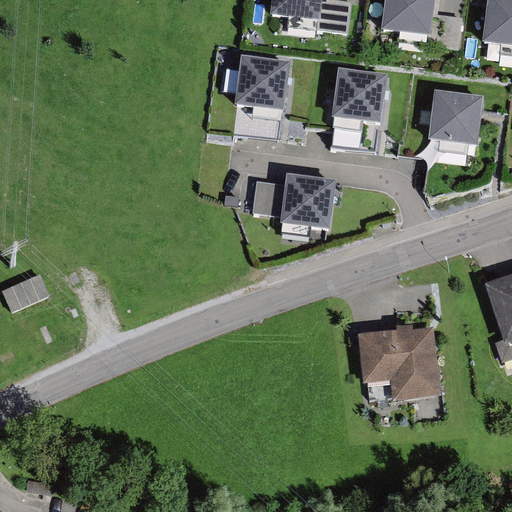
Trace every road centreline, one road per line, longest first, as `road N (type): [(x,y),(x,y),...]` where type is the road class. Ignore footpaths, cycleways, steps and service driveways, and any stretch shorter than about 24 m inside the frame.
road 1 (unclassified): [(0,415),(210,322),(425,250)]
road 2 (residential): [(425,250),(411,199),(396,184),(237,161)]
